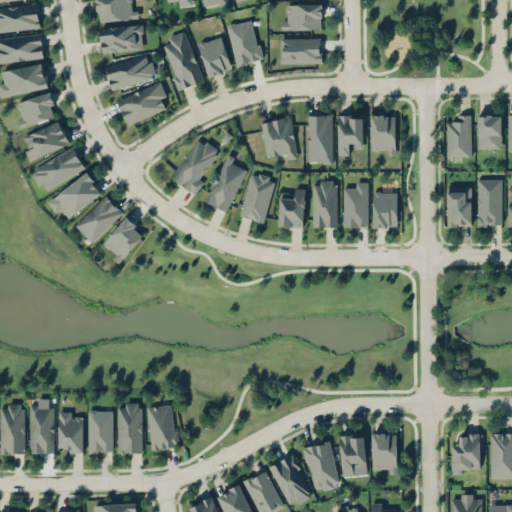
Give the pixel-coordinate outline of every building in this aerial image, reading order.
[(136,17),(133,0),(96,0),(98,21),(136,17)] [(0,30),(39,27),(36,4),(0,7),(0,30)] [(320,28),(320,4),(283,4),(283,28),(320,28)] [(234,64),(260,60),(253,19),(227,24),(234,64)] [(142,47),(140,24),(99,27),(102,51),(142,47)] [(0,36),(0,61),(42,57),(40,33),(0,36)] [(177,89),(202,80),(186,33),(161,41),(177,89)] [(197,43),(208,75),(231,68),(220,36),(197,43)] [(320,61),(320,37),(279,37),(279,61),(320,61)] [(105,66),(111,88),(155,76),(150,54),(105,66)] [(3,70),(5,78),(0,79),(0,95),(47,87),(42,63),(3,70)] [(116,98),(127,124),(162,110),(158,99),(166,96),(160,81),(116,98)] [(12,103),(20,126),(57,115),(50,92),(12,103)] [(332,113),(307,113),(307,162),(332,162),(332,113)] [(362,114),(338,114),(338,154),(350,154),(350,145),(362,145),(362,114)] [(370,153),(394,153),(394,114),(370,114),(370,153)] [(470,114),(446,114),(446,155),(470,155),(470,114)] [(500,148),(500,114),(477,114),(477,148),(500,148)] [(267,161),(297,155),(290,115),(260,121),(267,161)] [(19,138),(29,159),(68,141),(58,120),(19,138)] [(194,193),(221,150),(196,135),(169,177),(194,193)] [(30,168),(40,190),(84,170),(74,148),(30,168)] [(228,211),(247,164),(224,154),(204,201),(228,211)] [(239,215),(264,221),(275,176),(250,170),(239,215)] [(47,199),(61,220),(102,193),(88,172),(47,199)] [(501,178),(476,178),(476,225),(501,225),(501,178)] [(336,179),(311,179),(311,226),(336,226),(336,179)] [(367,181),(350,181),(350,190),(343,190),(343,226),(367,226),(367,181)] [(470,185),(446,185),(446,225),(470,225),(470,185)] [(278,225),(303,226),(304,188),(288,187),(288,193),(279,192),(278,225)] [(396,190),(371,190),(371,226),(396,226),(396,190)] [(74,224),(92,242),(122,211),(105,194),(74,224)] [(100,245),(119,261),(144,231),(126,215),(100,245)] [(116,402),(116,452),(141,452),(141,402),(116,402)] [(150,449),(177,446),(173,402),(146,405),(150,449)] [(0,403),(0,453),(24,453),(24,403),(0,403)] [(28,453),(53,453),(53,404),(28,404),(28,453)] [(87,409),(87,452),(113,452),(113,409),(87,409)] [(83,411),(58,411),(58,452),(83,452),(83,411)] [(353,464),(365,462),(362,432),(339,434),(342,474),(354,474),(353,464)] [(396,432),(371,432),(371,472),(396,472),(396,432)] [(452,445),(452,474),(462,474),(462,469),(479,469),(479,448),(483,448),(483,433),(470,433),(470,436),(459,436),(459,445),(452,445)] [(511,433),(490,433),(490,478),(511,477),(511,433)] [(339,485),(329,440),(303,446),(312,490),(339,485)] [(294,453),(269,464),(286,506),(311,496),(294,453)] [(268,511),(281,507),(267,470),(244,478),(257,511),(268,511)] [(217,494),(225,511),(251,511),(239,484),(217,494)] [(450,511),(450,498),(460,498),(460,493),(472,493),(472,498),(481,498),(481,511),(450,511)] [(217,511),(212,496),(189,504),(191,511),(217,511)] [(92,511),(135,511),(135,502),(92,504),(92,511)] [(332,509),(332,511),(358,511),(356,503),(332,509)] [(382,511),(382,503),(371,503),(371,511),(382,511)] [(511,511),(511,503),(488,504),(488,511),(511,511)]
